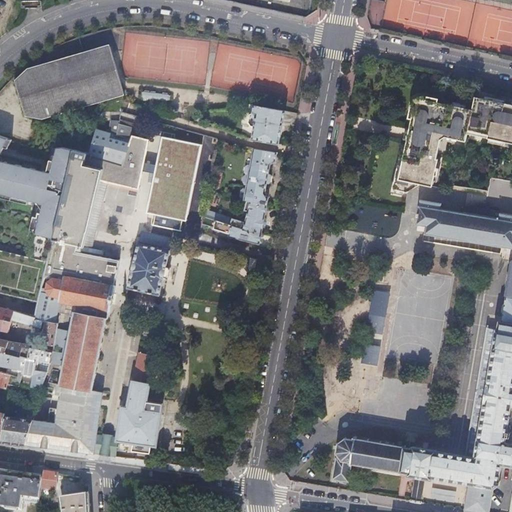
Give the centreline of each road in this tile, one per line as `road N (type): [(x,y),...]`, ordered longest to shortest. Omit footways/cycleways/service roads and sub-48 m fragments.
road 1 (motorway): [(511,24),(0,26)]
road 2 (motorway): [(0,77),(511,75)]
road 3 (tertiary): [(258,492),(337,38)]
road 4 (residential): [(0,60),(51,24),(106,7),(163,6),(337,38)]
road 5 (residential): [(511,76),(337,38)]
road 6 (residential): [(258,492),(108,469)]
